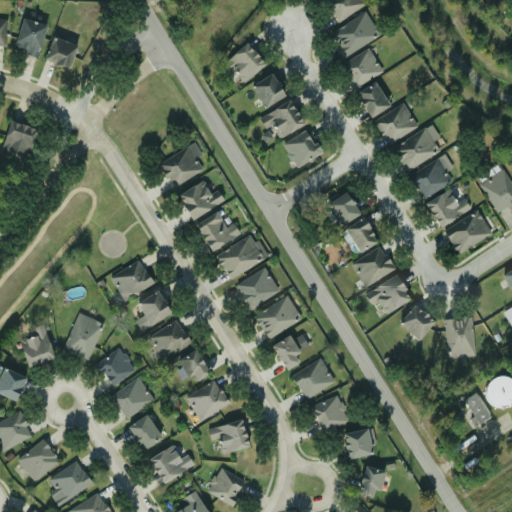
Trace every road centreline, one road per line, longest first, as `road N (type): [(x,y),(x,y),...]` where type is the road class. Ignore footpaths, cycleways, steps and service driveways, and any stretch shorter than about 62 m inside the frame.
road 1 (tertiary): [(459,511),(138,0)]
road 2 (residential): [(285,480),(287,446),(273,409),(110,149),(60,103),(0,81)]
road 3 (residential): [(289,33),(409,232)]
road 4 (residential): [(153,23),(87,87),(57,145),(58,164)]
road 5 (residential): [(58,164),(120,87),(169,48)]
road 6 (residential): [(145,511),(66,400)]
road 7 (residential): [(409,232),(440,272),(511,241)]
